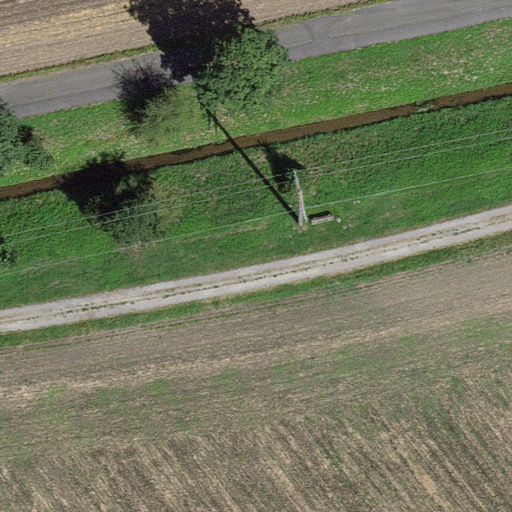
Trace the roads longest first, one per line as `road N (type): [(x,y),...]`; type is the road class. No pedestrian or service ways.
road 1 (track): [(0,316),(314,244),(511,211)]
road 2 (track): [(0,80),(401,0)]
